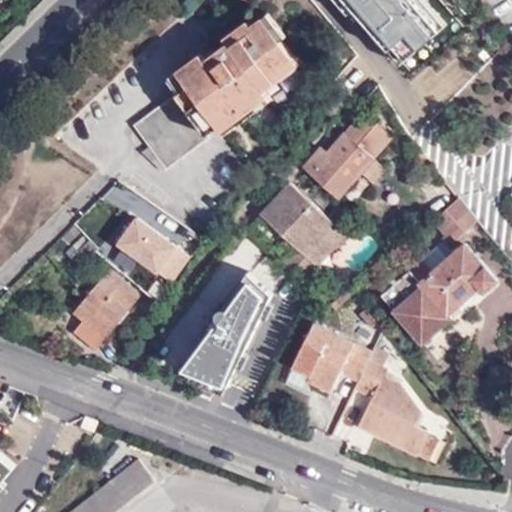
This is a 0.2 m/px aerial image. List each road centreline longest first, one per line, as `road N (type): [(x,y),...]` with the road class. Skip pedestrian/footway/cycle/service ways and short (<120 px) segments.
road 1 (residential): [(439,511),(0,351)]
road 2 (unknown): [(0,292),(105,177),(143,174),(196,208)]
road 3 (secondary): [(0,125),(126,0)]
